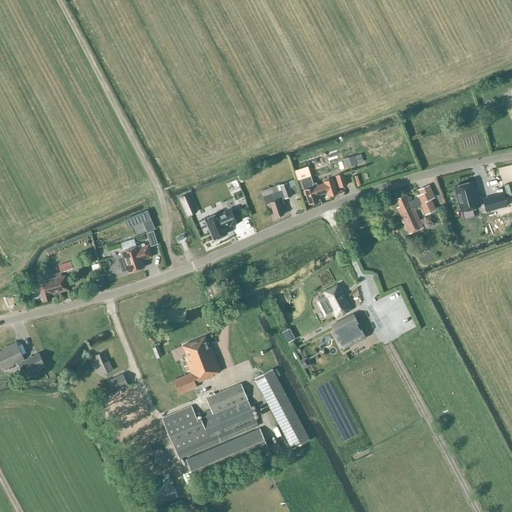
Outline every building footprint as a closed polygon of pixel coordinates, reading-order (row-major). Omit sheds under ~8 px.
[(346,184),(342,173),(335,176),(339,187),(346,184)] [(300,180),(309,204),(318,201),(316,196),(328,192),(329,196),(337,193),(332,178),(323,182),(324,185),(315,188),(311,176),(300,180)] [(472,182),(454,186),(461,211),(480,206),(477,195),(476,196),(472,182)] [(270,203),(275,217),(284,215),(281,205),(284,204),(282,200),(292,197),(287,183),(279,186),(279,185),(261,191),(265,204),(270,203)] [(399,207),(397,208),(409,234),(422,228),(414,208),(421,205),(425,215),(435,210),(430,199),(434,198),(429,186),(419,190),(421,195),(417,196),(418,198),(409,201),(406,195),(396,199),(399,207)] [(504,192),(482,198),(486,211),(507,205),(504,192)] [(187,194),(179,198),(188,216),(195,213),(187,194)] [(219,216),(218,213),(204,220),(213,241),(228,235),(225,228),(242,221),(237,209),(219,216)] [(147,211),(125,220),(128,228),(143,222),(143,223),(147,232),(154,229),(147,211)] [(153,231),(146,233),(150,247),(158,244),(153,231)] [(125,258),(118,261),(122,272),(129,270),(130,272),(143,268),(140,259),(144,257),(145,259),(152,257),(148,245),(145,246),(144,244),(136,247),(134,239),(120,244),(125,258)] [(50,280),(38,283),(39,288),(37,288),(35,288),(31,289),(30,290),(32,298),(34,299),(38,298),(40,296),(42,296),(43,302),(52,299),(51,297),(55,296),(54,294),(68,290),(65,277),(50,281),(50,280)] [(338,285),(324,292),(326,297),(317,301),(325,317),(333,313),(336,318),(351,310),(338,285)] [(341,344),(363,333),(355,318),(333,329),(341,344)] [(209,348),(205,337),(182,346),(187,356),(184,357),(191,373),(173,380),(180,395),(197,387),(195,383),(220,373),(220,372),(221,372),(210,347),(209,348)] [(24,361),(16,343),(6,348),(7,349),(0,351),(0,364),(2,369),(16,362),(22,374),(29,371),(29,372),(44,365),(39,354),(24,361)] [(98,363),(93,365),(95,369),(100,367),(103,374),(113,370),(104,352),(95,356),(98,363)] [(273,369),(264,374),(255,379),(292,450),(310,440),(273,369)] [(128,385),(123,374),(107,382),(113,393),(128,385)] [(204,419),(247,400),(240,383),(206,398),(210,409),(202,413),(204,419)] [(198,421),(192,406),(162,419),(176,452),(175,452),(178,460),(258,426),(247,400),(204,419),(198,421)] [(260,429),(186,460),(196,483),(270,451),(260,429)]
